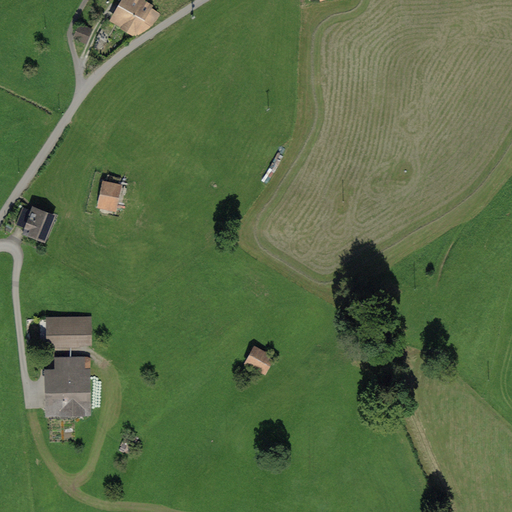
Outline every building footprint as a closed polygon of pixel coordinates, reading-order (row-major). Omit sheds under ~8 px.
[(126,0),(115,19),(136,31),(150,5),(141,0),(126,0)] [(80,26),(76,36),(85,40),(89,31),(80,26)] [(105,184),(101,205),(114,208),(117,193),(120,194),(121,187),(105,184)] [(33,210),(26,227),(33,230),(32,232),(42,237),(50,218),(33,210)] [(89,319),(50,319),(50,342),(89,342),(89,319)] [(256,350),(250,362),(264,370),(270,358),(256,350)] [(50,373),(51,411),(86,411),(85,373),(82,373),(82,359),(57,360),(57,373),(50,373)]
